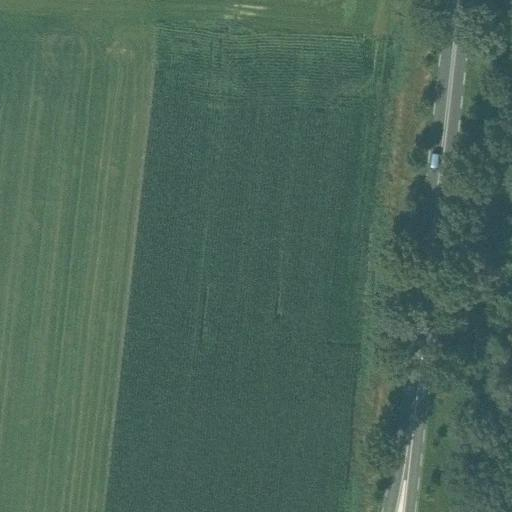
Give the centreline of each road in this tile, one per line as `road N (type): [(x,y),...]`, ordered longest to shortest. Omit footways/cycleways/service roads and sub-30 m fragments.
road 1 (primary): [(459,0),(417,377)]
road 2 (primary): [(417,377),(385,511)]
road 3 (primary): [(411,511),(422,412),(417,377)]
